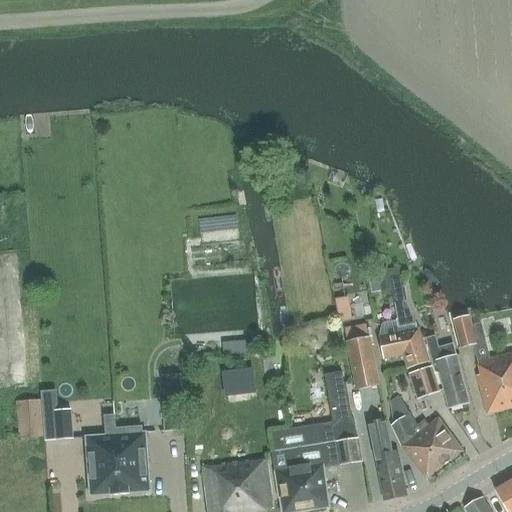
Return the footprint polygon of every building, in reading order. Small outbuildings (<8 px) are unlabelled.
[(407,302),(402,277),(390,280),(394,304),(407,302)] [(349,284),(337,287),(341,311),(354,308),(349,284)] [(461,349),(473,346),(480,375),(477,376),(487,415),(511,408),(511,353),(490,359),(481,324),(471,326),(469,317),(466,317),(454,320),(461,349)] [(344,329),(347,343),(356,390),(379,385),(367,325),(344,329)] [(407,370),(430,362),(419,329),(379,337),(384,360),(403,356),(407,370)] [(435,373),(442,375),(448,408),(468,404),(458,358),(457,358),(451,353),(441,356),(439,348),(429,351),(435,373)] [(417,399),(439,392),(431,367),(414,373),(413,371),(409,372),(417,399)] [(222,373),(225,396),(255,392),(252,369),(222,373)] [(325,375),(332,423),(272,433),(275,452),(272,453),(279,499),(280,499),(282,511),(300,511),(329,508),(323,469),(362,463),(358,439),(357,440),(354,420),(352,420),(346,384),(344,384),(342,373),(325,375)] [(392,413),(394,425),(392,426),(402,447),(426,480),(463,452),(438,419),(415,437),(410,427),(415,424),(410,414),(399,397),(396,384),(388,389),(392,413)] [(46,388),(19,389),(20,428),(47,427),(46,388)] [(57,399),(57,426),(73,426),(74,399),(57,399)] [(183,402),(164,403),(163,404),(165,432),(185,430),(183,402)] [(407,496),(407,495),(398,452),(392,453),(386,421),(369,424),(384,501),(407,496)] [(145,434),(116,435),(120,495),(150,493),(145,434)] [(116,435),(86,437),(90,497),(120,495),(116,435)] [(255,511),(273,509),(267,460),(203,467),(208,511),(255,511)] [(511,511),(511,480),(495,491),(507,511),(511,511)] [(490,511),(482,498),(465,509),(466,511),(490,511)]
